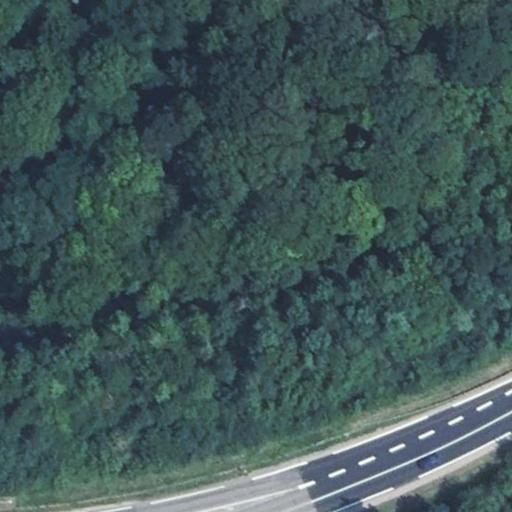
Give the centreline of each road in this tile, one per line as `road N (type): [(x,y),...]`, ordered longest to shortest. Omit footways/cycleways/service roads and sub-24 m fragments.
road 1 (primary): [(511,403),(335,471),(164,511)]
road 2 (primary): [(303,511),(511,415)]
road 3 (track): [(0,193),(61,119),(93,0)]
